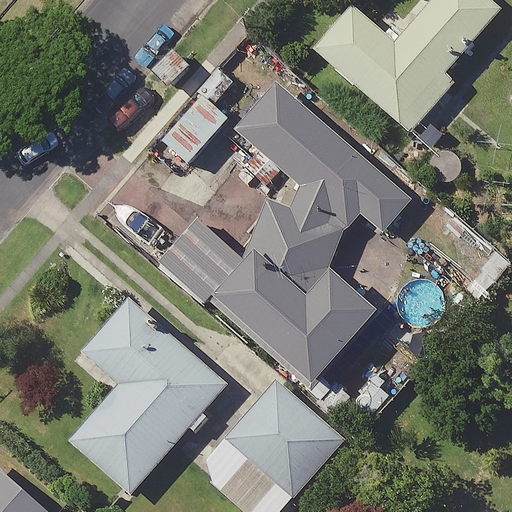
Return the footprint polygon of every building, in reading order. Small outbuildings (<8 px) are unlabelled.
[(501,13),(485,0),(431,0),(394,42),(352,5),(311,50),(409,136),(455,85),(445,76),(501,13)] [(409,204),(276,86),(236,132),(299,188),(292,207),(268,198),(243,263),(211,299),(311,386),(375,313),(331,275),(344,234),(359,217),(381,236),(409,204)] [(229,121),(204,99),(164,142),(189,165),(229,121)] [(211,299),(243,263),(197,222),(158,266),(204,307),(211,299)] [(228,385),(127,299),(80,355),(117,386),(69,442),(133,496),(228,385)] [(391,395),(368,375),(335,414),(357,434),(391,395)] [(344,442),(274,382),(224,439),(294,499),(344,442)] [(0,511),(47,511),(0,470),(0,511)]
